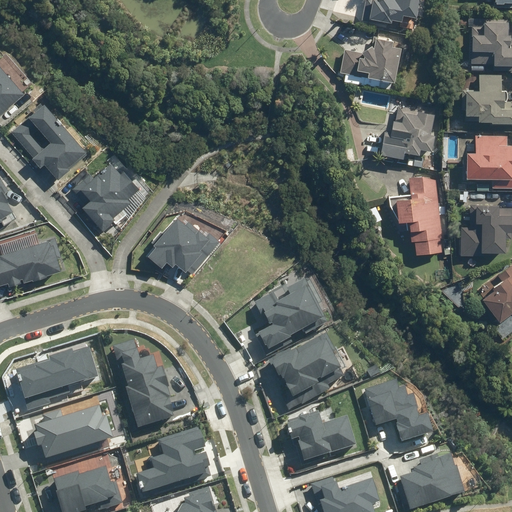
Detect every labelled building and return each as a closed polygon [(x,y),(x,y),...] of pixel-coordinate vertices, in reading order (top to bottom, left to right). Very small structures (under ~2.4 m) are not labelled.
[(365,0),(362,19),(387,24),(387,20),(391,21),(392,18),(402,20),(403,13),(416,16),(419,0),(365,0)] [(472,25),(471,62),(493,63),(493,69),(511,69),(511,45),(510,46),(511,33),(508,33),(509,18),(484,17),(484,26),(472,25)] [(346,73),(344,80),(390,88),(391,81),(394,81),(400,47),(392,45),(393,40),(374,36),(372,44),(362,51),(363,52),(345,49),(340,72),(346,73)] [(490,120),(490,124),(511,124),(511,101),(505,101),(505,90),(502,90),(502,74),(480,74),(480,90),(462,89),(462,109),(466,109),(465,120),(490,120)] [(384,131),(379,154),(403,158),(404,151),(419,154),(420,148),(432,150),(436,134),(429,133),(435,108),(419,105),(418,109),(398,105),(395,119),(393,119),(390,133),(384,131)] [(511,144),(507,144),(507,136),(507,135),(476,135),(476,152),(475,152),(467,152),(467,177),(493,177),(493,184),(493,187),(511,186),(511,144)] [(423,158),(415,156),(413,165),(422,167),(423,158)] [(83,201),(74,209),(91,229),(95,225),(101,232),(135,203),(104,165),(74,190),(83,201)] [(442,236),(436,179),(422,175),(409,176),(412,197),(396,199),(399,222),(409,220),(411,241),(415,240),(416,254),(441,251),(440,237),(442,236)] [(0,179),(0,230),(22,218),(0,179)] [(461,226),(461,255),(484,255),(484,251),(506,252),(507,231),(511,231),(511,207),(499,207),(499,205),(471,204),(470,226),(461,226)] [(0,283),(10,280),(11,284),(65,269),(56,237),(38,242),(36,234),(0,244),(0,250),(1,255),(0,255),(0,283)] [(494,290),(482,299),(500,321),(511,311),(511,264),(497,275),(502,280),(492,288),(494,290)] [(257,335),(265,352),(325,324),(305,281),(285,291),(288,299),(276,305),(271,295),(252,304),(265,332),(257,335)] [(266,361),(290,412),(330,393),(327,387),(344,379),(324,335),(266,361)] [(132,341),(111,348),(137,430),(173,419),(167,399),(170,398),(161,370),(155,372),(151,360),(139,364),(132,341)] [(394,381),(363,392),(375,427),(392,422),(400,444),(432,434),(426,414),(416,417),(410,397),(406,398),(402,388),(397,390),(394,381)] [(317,412),(284,422),(290,443),(295,441),(302,464),(353,449),(344,418),(321,424),(317,412)] [(396,480),(407,511),(411,511),(464,494),(451,456),(438,460),(437,455),(418,462),(419,467),(412,469),(413,474),(396,480)] [(48,481),(52,494),(56,511),(85,511),(84,509),(116,500),(107,468),(77,477),(76,473),(48,481)] [(311,483),(317,503),(320,511),(371,511),(370,507),(377,505),(370,482),(337,493),(332,476),(311,483)] [(216,511),(210,489),(182,496),(184,503),(179,511),(216,511)]
